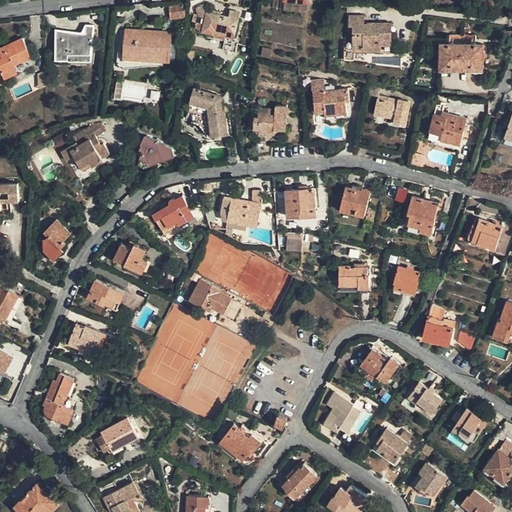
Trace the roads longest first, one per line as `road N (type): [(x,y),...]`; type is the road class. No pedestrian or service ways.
road 1 (residential): [(15,422),(81,261),(144,190),(173,176),(370,162),(511,201)]
road 2 (residential): [(292,432),(326,359),(344,334),(361,328),(396,335),(511,413)]
road 3 (residential): [(403,511),(393,489),(292,432)]
